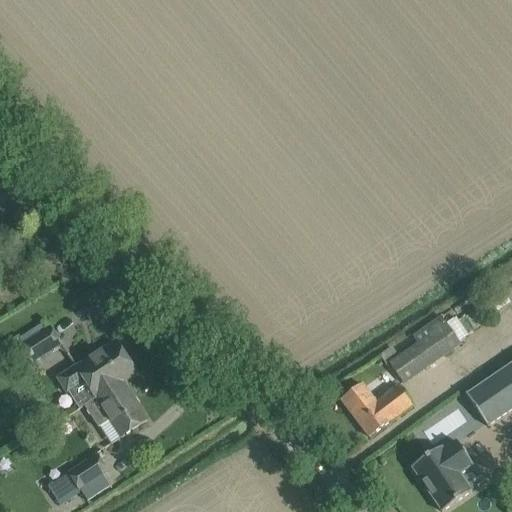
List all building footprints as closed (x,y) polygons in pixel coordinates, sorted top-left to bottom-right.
[(390,364),(401,379),(405,385),(460,348),(459,346),(468,340),(466,336),(474,331),(466,318),(457,323),(455,319),(445,326),(440,318),(412,338),(416,345),(397,358),(390,364)] [(49,328),(19,347),(30,364),(59,344),(49,328)] [(116,344),(99,354),(56,382),(64,394),(67,393),(79,411),(83,408),(96,399),(121,383),(136,374),(116,344)] [(488,432),(511,415),(511,364),(463,398),(488,432)] [(96,399),(83,408),(98,430),(108,424),(119,440),(122,437),(130,432),(147,422),(121,383),(96,399)] [(362,385),(357,389),(341,401),(369,438),(412,406),(398,387),(376,403),(362,385)] [(473,466),(456,442),(443,451),(441,448),(411,469),(440,511),(443,511),(472,493),(459,475),(473,466)] [(108,474),(96,456),(47,489),(59,506),(79,493),(108,474)]
